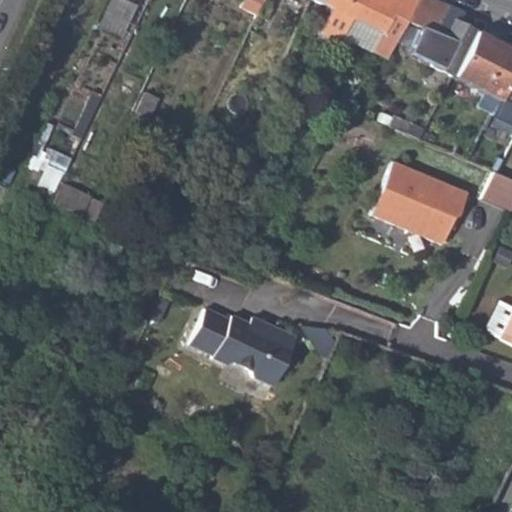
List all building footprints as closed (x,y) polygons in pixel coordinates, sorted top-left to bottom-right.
[(240,0),(238,5),(248,10),(245,15),(251,19),(260,0),(240,0)] [(260,0),(251,19),(257,21),(260,16),(264,18),(268,8),(270,2),(268,0),(260,0)] [(319,0),(318,3),(328,9),(313,37),(323,42),(325,36),(334,40),(339,42),(349,19),(340,14),(346,0),(319,0)] [(349,19),(339,42),(345,46),(347,42),(384,60),(404,24),(417,0),(346,0),(340,14),(349,19)] [(431,0),(417,0),(404,24),(433,35),(436,29),(449,7),(431,0)] [(449,7),(436,29),(446,33),(428,65),(450,77),(474,34),(458,25),(464,13),(449,7)] [(511,53),(474,34),(450,77),(482,95),(496,103),(511,71),(511,53)] [(511,71),(496,103),(493,110),(511,120),(511,71)] [(342,107),(348,110),(354,113),(368,89),(356,82),(342,107)] [(455,149),(453,155),(467,161),(493,110),(496,103),(482,95),(455,149)] [(139,96),(130,115),(144,122),(151,109),(154,103),(139,96)] [(391,115),(385,126),(408,135),(410,129),(405,127),(407,122),(391,115)] [(52,197),(68,153),(35,141),(19,185),(52,197)] [(448,146),(444,152),(453,155),(455,149),(448,146)] [(439,245),(445,228),(448,221),(453,222),(464,194),(389,163),(368,215),(439,245)] [(510,209),(511,206),(511,177),(493,168),(480,195),(510,209)] [(57,184),(49,204),(79,217),(89,197),(57,184)] [(248,377),(269,386),(292,338),(258,322),(256,327),(244,321),(243,324),(227,316),(224,321),(201,310),(185,345),(209,355),(208,358),(221,365),(229,361),(244,368),(248,377)] [(511,318),(502,337),(511,342),(511,318)]
